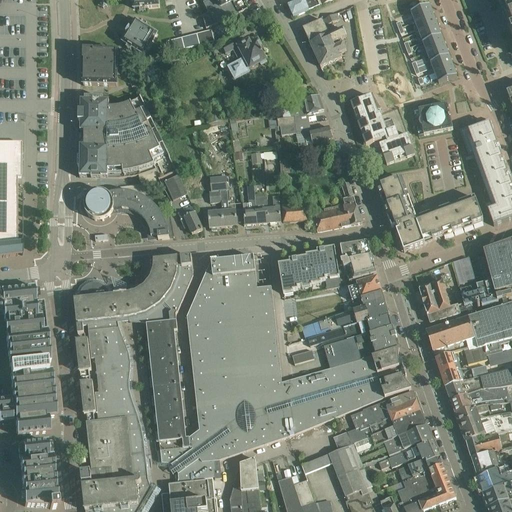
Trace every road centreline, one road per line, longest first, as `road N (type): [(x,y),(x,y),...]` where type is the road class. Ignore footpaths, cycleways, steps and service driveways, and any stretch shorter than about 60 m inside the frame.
road 1 (residential): [(390,274),(474,511)]
road 2 (residential): [(373,228),(331,100),(288,30)]
road 3 (tertiary): [(71,511),(59,316)]
road 4 (residential): [(194,430),(180,321),(204,247)]
road 5 (tertiary): [(63,181),(64,0)]
road 6 (residential): [(204,247),(322,242),(373,228)]
road 7 (residential): [(67,259),(204,247)]
road 8 (residential): [(390,274),(511,233)]
